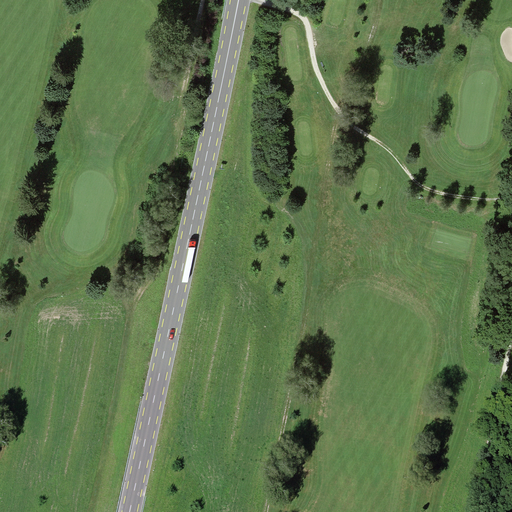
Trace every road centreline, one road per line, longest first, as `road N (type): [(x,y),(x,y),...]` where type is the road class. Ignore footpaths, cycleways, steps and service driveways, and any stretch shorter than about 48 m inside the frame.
road 1 (primary): [(238,0),(127,511)]
road 2 (track): [(511,204),(450,196),(413,181),(391,151),(338,116),(318,79),(307,24),(261,0)]
road 3 (track): [(479,511),(511,310)]
